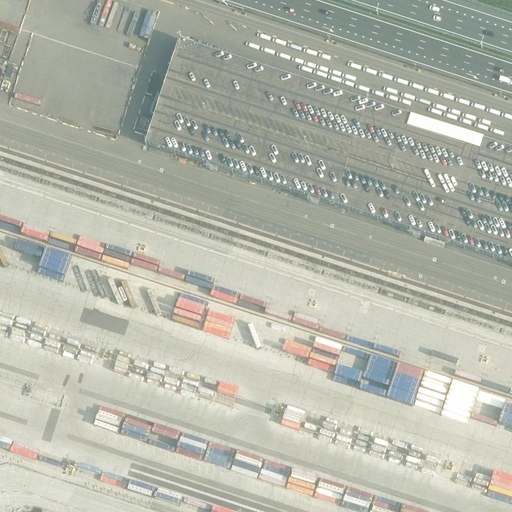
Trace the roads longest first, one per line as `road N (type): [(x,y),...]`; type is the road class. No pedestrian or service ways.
road 1 (motorway): [(275,0),(511,77)]
road 2 (motorway): [(511,41),(384,0)]
